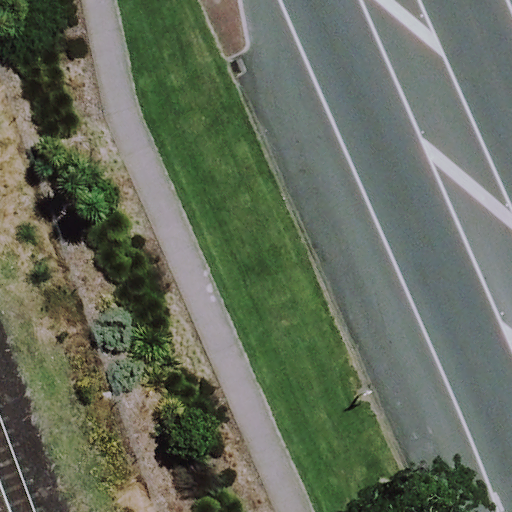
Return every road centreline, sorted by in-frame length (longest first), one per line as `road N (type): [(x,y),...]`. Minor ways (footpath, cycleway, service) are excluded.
road 1 (secondary): [(466,154),(337,0)]
road 2 (secondary): [(431,0),(466,154)]
road 3 (secondary): [(511,267),(466,154)]
